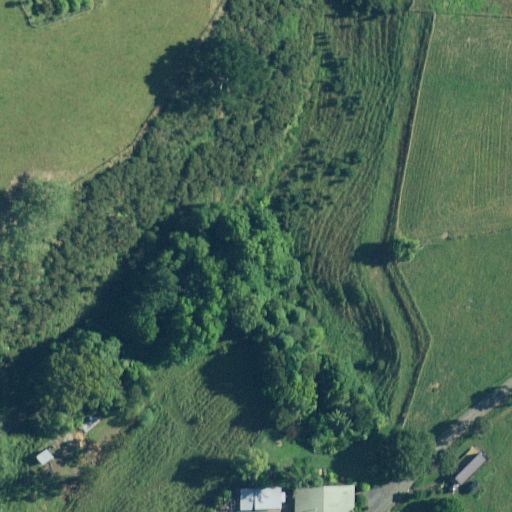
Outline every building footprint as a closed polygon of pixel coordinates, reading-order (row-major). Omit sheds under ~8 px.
[(99,448),(152,407),(136,386),(82,427),(99,448)] [(511,408),(500,418),(506,426),(511,421),(511,408)] [(53,457),(46,448),(35,457),(42,466),(53,457)] [(354,511),(355,486),(291,487),(291,511),(354,511)] [(278,488),(236,488),(235,509),(277,510),(278,488)]
